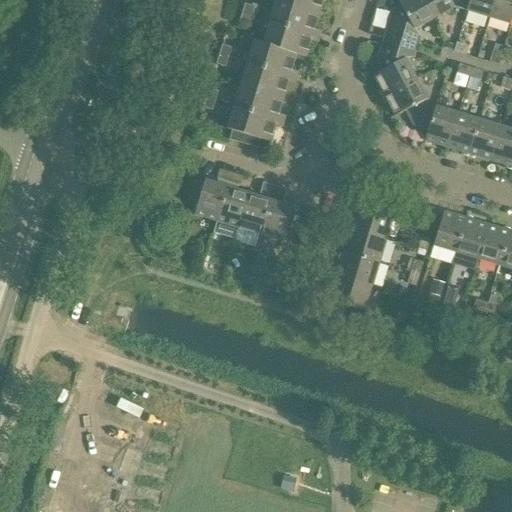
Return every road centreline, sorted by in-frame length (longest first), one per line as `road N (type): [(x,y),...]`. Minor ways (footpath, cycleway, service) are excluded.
road 1 (unclassified): [(0,451),(88,147),(40,145)]
road 2 (residential): [(395,157),(339,182),(315,163),(329,115),(357,98)]
road 3 (primary): [(40,145),(91,0)]
road 4 (primary): [(0,284),(40,145)]
road 5 (residential): [(395,157),(511,198)]
